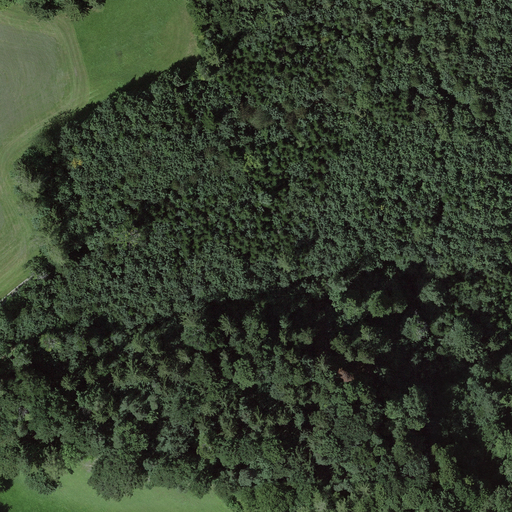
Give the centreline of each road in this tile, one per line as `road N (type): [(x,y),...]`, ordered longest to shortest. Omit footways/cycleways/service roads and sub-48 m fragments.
road 1 (track): [(511,141),(465,104),(424,89),(327,97),(252,129),(189,170),(0,312)]
road 2 (track): [(332,0),(22,150)]
road 3 (track): [(494,122),(485,58),(443,0)]
